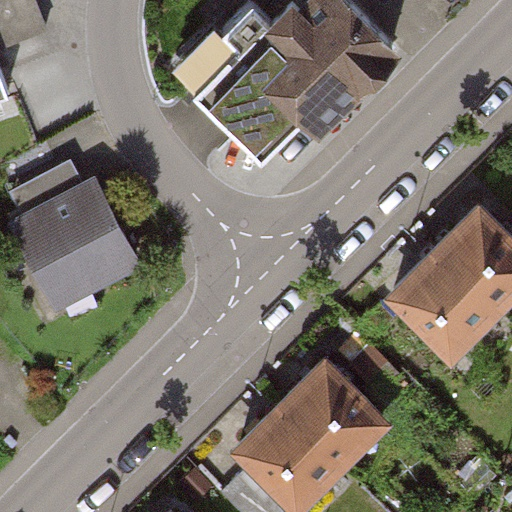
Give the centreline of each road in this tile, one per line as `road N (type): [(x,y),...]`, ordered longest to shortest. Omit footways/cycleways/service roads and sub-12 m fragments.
road 1 (residential): [(267,274),(511,31)]
road 2 (residential): [(30,511),(267,274)]
road 3 (residential): [(267,274),(185,182),(123,65),(135,0)]
